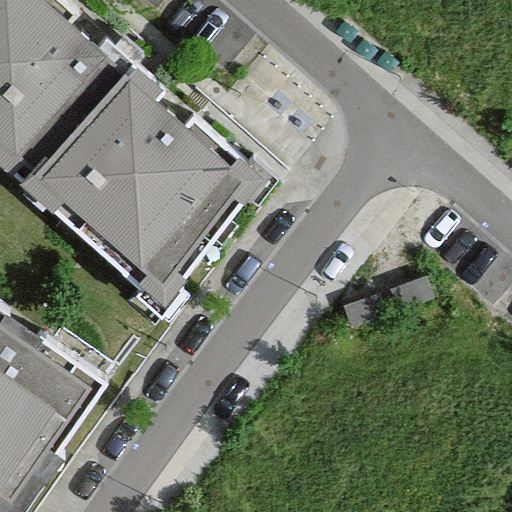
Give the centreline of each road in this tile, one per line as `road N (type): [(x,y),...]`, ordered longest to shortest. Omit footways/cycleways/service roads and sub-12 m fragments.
road 1 (residential): [(394,127),(111,511)]
road 2 (residential): [(251,0),(394,127)]
road 3 (residential): [(394,127),(511,225)]
